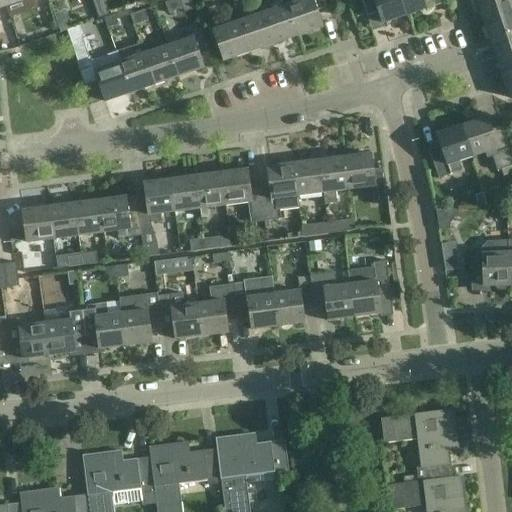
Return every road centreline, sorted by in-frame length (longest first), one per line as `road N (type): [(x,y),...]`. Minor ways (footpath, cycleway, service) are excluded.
road 1 (residential): [(0,413),(440,358)]
road 2 (residential): [(19,151),(270,120),(386,83)]
road 3 (residential): [(440,358),(421,225),(386,83)]
road 4 (residential): [(494,511),(476,354)]
